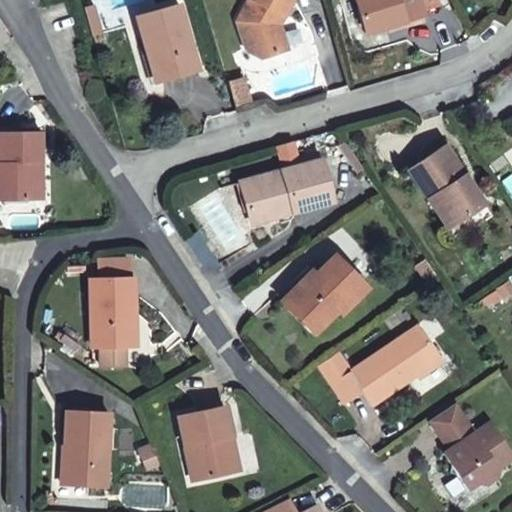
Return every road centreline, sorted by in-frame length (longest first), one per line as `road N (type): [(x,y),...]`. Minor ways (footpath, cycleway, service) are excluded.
road 1 (residential): [(112,182),(463,64),(511,27)]
road 2 (residential): [(143,227),(236,362),(386,511)]
road 3 (residential): [(21,511),(17,314),(36,264),(78,241),(143,227)]
road 4 (residential): [(0,18),(112,182)]
